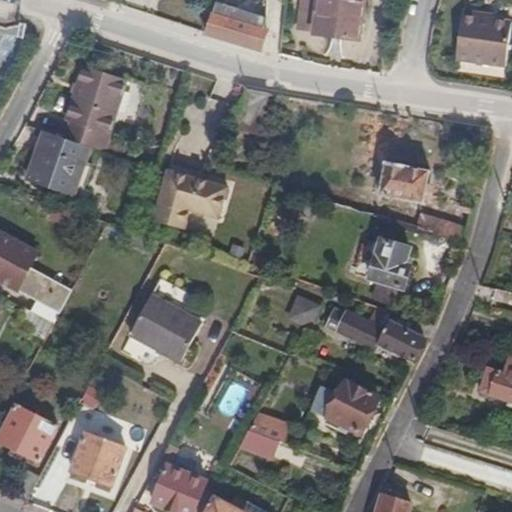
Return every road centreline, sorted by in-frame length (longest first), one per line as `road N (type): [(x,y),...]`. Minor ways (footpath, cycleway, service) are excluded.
road 1 (residential): [(357,511),(460,301),(511,120)]
road 2 (tertiary): [(67,13),(241,69),(396,94)]
road 3 (residential): [(67,13),(0,153)]
